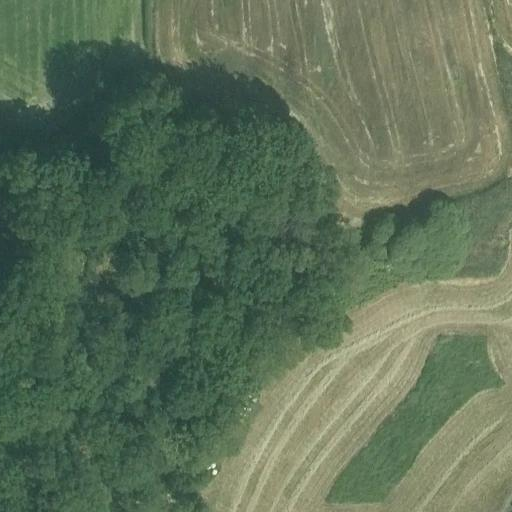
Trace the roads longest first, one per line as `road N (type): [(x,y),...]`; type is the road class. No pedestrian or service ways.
road 1 (track): [(35,511),(34,494),(262,306),(288,250),(176,172),(125,163),(80,171),(46,217),(32,303)]
road 2 (track): [(32,303),(34,494)]
